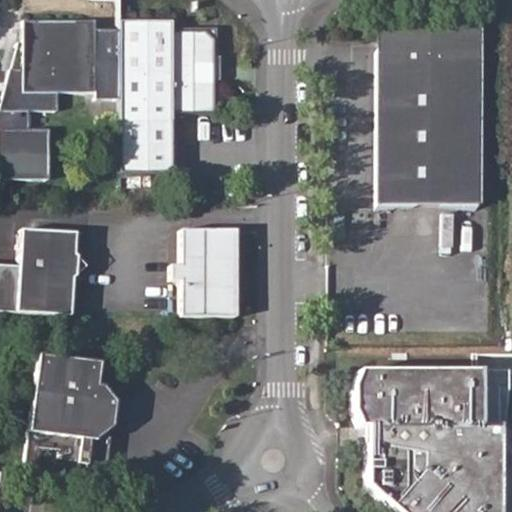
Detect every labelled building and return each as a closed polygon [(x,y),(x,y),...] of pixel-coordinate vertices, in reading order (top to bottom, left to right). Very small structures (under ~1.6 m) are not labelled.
[(376,43),(379,202),(482,200),(483,45),(484,18),(465,18),(375,16),(376,43)] [(170,18),(116,17),(116,28),(116,98),(115,122),(115,175),(119,175),(139,175),(175,169),(174,123),(174,112),(210,114),(211,76),(211,65),(216,64),(216,24),(178,24),(178,28),(170,28),(170,18)] [(18,67),(5,67),(0,86),(0,176),(45,176),(45,127),(16,127),(16,108),(53,108),(52,91),(90,91),(90,98),(116,98),(116,28),(90,28),(91,19),(18,19),(18,67)] [(77,232),(24,228),(21,266),(0,264),(0,309),(18,311),(72,314),(75,277),(78,273),(79,255),(76,253),(77,232)] [(181,282),(179,314),(239,315),(238,229),(182,229),(182,263),(169,264),(170,282),(181,282)] [(104,361),(42,354),(22,464),(89,466),(91,438),(98,438),(116,423),(117,399),(107,385),(100,384),(104,361)] [(498,511),(499,441),(499,373),(362,373),(362,380),(355,381),(350,390),(348,399),(347,409),(349,419),(352,428),(356,431),(361,431),(361,453),(357,453),(358,490),(381,511),(498,511)]
